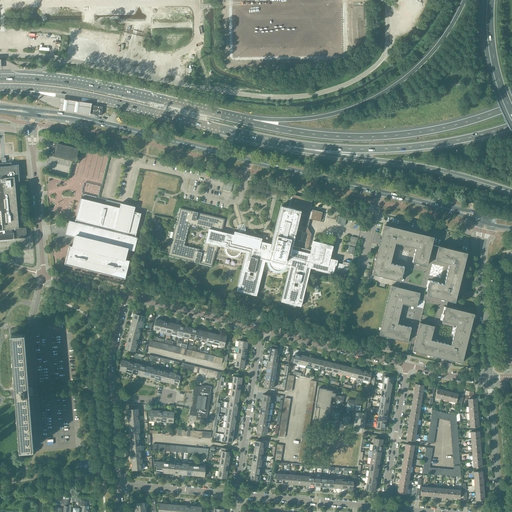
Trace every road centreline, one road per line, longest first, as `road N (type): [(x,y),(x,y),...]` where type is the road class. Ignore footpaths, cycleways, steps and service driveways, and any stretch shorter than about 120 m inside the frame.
road 1 (unclassified): [(387,1),(389,40),(381,58),(341,86),(263,96),(123,72)]
road 2 (secondary): [(72,116),(380,192)]
road 3 (motorway): [(511,105),(381,136),(250,122)]
road 4 (motorway): [(464,0),(438,44),(384,92),(319,117),(250,122)]
road 5 (motorway): [(285,142),(511,191)]
road 6 (unclassified): [(125,296),(44,275),(31,130)]
road 7 (motorway): [(285,142),(375,149),(511,125)]
road 8 (primary): [(221,115),(41,78)]
road 9 (residential): [(236,494),(262,329)]
road 10 (unclassified): [(407,365),(262,329)]
road 11 (residential): [(384,506),(236,494)]
road 12 (residential): [(384,506),(407,365)]
road 13 (unclassified): [(262,329),(125,296)]
road 14 (tertiary): [(501,511),(490,377)]
road 15 (tertiary): [(490,377),(481,246)]
road 16 (unclassified): [(123,72),(0,55)]
road 17 (primary): [(100,98),(220,127)]
